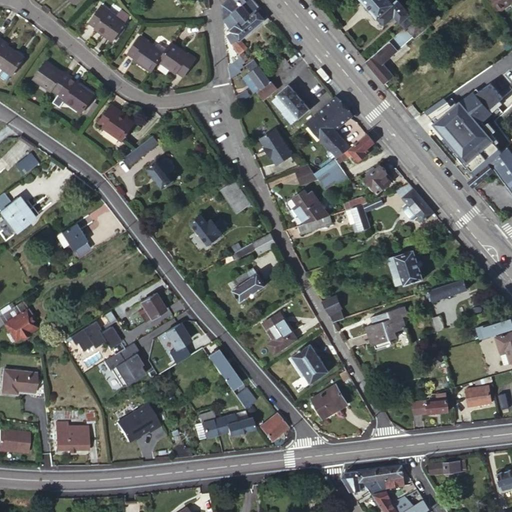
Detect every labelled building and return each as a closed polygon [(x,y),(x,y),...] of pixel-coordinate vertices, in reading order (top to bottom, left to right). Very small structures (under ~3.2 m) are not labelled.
[(226,0),(222,4),(223,19),(224,18),(231,12),(235,9),(245,0),(226,0)] [(245,0),(235,9),(231,12),(239,21),(241,19),(240,17),(248,10),(246,7),(253,0),(245,0)] [(261,6),(255,0),(253,0),(246,7),(248,10),(240,17),(241,19),(239,21),(240,23),(232,30),(238,37),(240,40),(266,18),(258,9),(261,6)] [(376,17),(378,15),(386,8),(394,0),(361,0),(368,7),(376,17)] [(395,15),(405,28),(415,20),(398,0),(394,0),(386,8),(378,15),(384,23),(395,15)] [(511,0),(489,0),(497,11),(511,0)] [(106,9),(100,5),(90,20),(96,24),(95,26),(113,38),(123,20),(114,14),(113,15),(106,11),(106,9)] [(232,30),(240,23),(239,21),(231,12),(224,18),(230,28),(226,32),(228,34),(232,30)] [(425,14),(416,21),(422,30),(432,22),(425,14)] [(415,20),(405,28),(397,34),(366,60),(367,62),(374,70),(382,80),(384,82),(393,75),(381,60),(389,53),(390,54),(412,36),(413,37),(422,30),(416,21),(415,20)] [(238,37),(232,30),(228,34),(227,34),(231,42),(238,37)] [(158,60),(164,52),(154,46),(152,47),(145,42),(147,40),(140,35),(129,51),(135,55),(134,57),(152,69),(158,60)] [(246,47),(240,40),(238,37),(231,42),(232,44),(239,53),(246,47)] [(8,45),(0,40),(0,39),(0,65),(4,68),(0,72),(0,74),(0,76),(7,81),(12,74),(24,57),(15,50),(14,51),(8,47),(8,45)] [(164,52),(167,48),(159,42),(156,42),(154,46),(164,52)] [(180,51),(170,44),(167,47),(167,48),(164,52),(158,60),(176,73),(177,72),(183,76),(194,61),(186,55),(185,57),(179,53),(180,51)] [(246,47),(239,53),(241,55),(244,60),(251,54),(246,47)] [(234,75),(239,72),(246,68),(244,65),(242,63),(244,60),(241,55),(239,53),(237,54),(239,57),(229,66),(231,77),(234,75)] [(284,69),(290,64),(285,57),(273,66),(278,74),(284,69)] [(254,58),(247,63),(249,66),(252,70),(259,65),(254,58)] [(53,87),(60,92),(71,77),(64,72),(62,73),(55,68),(56,66),(47,60),(35,77),(52,89),(53,87)] [(261,86),(270,80),(259,65),(243,76),(255,92),(257,91),(261,86)] [(241,78),(239,72),(234,75),(231,77),(232,79),(232,83),(241,78)] [(55,100),(62,105),(66,99),(82,111),(94,94),(86,89),(85,90),(77,84),(77,82),(71,77),(60,92),(55,100)] [(270,79),(270,80),(261,86),(257,91),(263,99),(276,87),(270,79)] [(300,97),(288,84),(277,93),(279,95),(273,100),(291,121),(293,120),(298,116),(299,116),(309,108),(300,97)] [(240,102),(251,94),(247,89),(236,96),(240,102)] [(336,130),(350,117),(347,114),(348,109),(342,102),(339,103),(335,99),(308,122),(332,152),(337,156),(338,155),(348,149),(349,148),(350,147),(336,130)] [(118,111),(111,106),(100,122),(105,126),(105,127),(105,128),(120,139),(133,122),(125,116),(124,117),(117,113),(118,111)] [(292,155),(277,128),(261,138),(265,146),(264,147),(271,157),(272,156),(277,164),(292,155)] [(373,139),(367,132),(359,139),(351,146),(350,147),(349,148),(348,149),(352,153),(358,161),(366,154),(363,151),(374,141),(373,139)] [(158,142),(153,135),(134,149),(123,158),(128,165),(158,142)] [(511,155),(505,147),(502,149),(500,151),(467,180),(473,187),(483,179),(495,169),(505,182),(506,182),(511,188),(511,155)] [(337,156),(319,169),(314,172),(315,174),(322,184),(327,192),(336,186),(350,179),(338,162),(352,153),(348,149),(338,155),(337,156)] [(167,157),(161,162),(169,172),(175,168),(175,165),(170,158),(167,157)] [(161,162),(159,158),(147,166),(162,187),(174,179),(169,172),(161,162)] [(308,164),(294,169),(297,177),(311,169),(308,164)] [(387,172),(380,164),(364,177),(377,191),(390,180),(385,173),(387,172)] [(311,169),(297,177),(299,184),(315,174),(314,172),(311,169)] [(224,188),(229,195),(233,192),(243,206),(250,202),(235,180),(224,188)] [(308,194),(312,191),(308,185),(304,188),(308,194)] [(425,201),(413,187),(402,196),(422,220),(433,211),(425,201)] [(321,217),(328,214),(318,200),(312,191),(308,194),(304,188),(303,188),(287,200),(286,204),(295,216),(299,214),(305,222),(308,221),(321,217)] [(239,209),(243,206),(233,192),(229,195),(239,209)] [(27,210),(17,198),(10,203),(2,193),(0,194),(0,211),(14,231),(37,214),(31,207),(27,210)] [(382,194),(366,200),(361,202),(364,209),(381,203),(380,199),(383,197),(382,194)] [(361,202),(366,200),(363,195),(349,201),(351,206),(353,206),(359,203),(361,202)] [(364,209),(361,202),(359,203),(353,206),(351,206),(350,207),(355,221),(352,222),(355,231),(370,225),(364,209)] [(350,207),(345,208),(351,223),(352,222),(355,221),(350,207)] [(227,226),(219,216),(214,220),(212,217),(208,221),(201,212),(191,220),(208,242),(227,226)] [(335,212),(328,214),(321,217),(308,221),(305,222),(302,223),(298,225),(301,233),(332,223),(331,219),(337,217),(335,212)] [(85,241),(73,223),(59,232),(71,250),(73,249),(84,242),(85,241)] [(276,243),(270,232),(252,242),(255,247),(258,253),(276,243)] [(88,248),(84,242),(73,249),(77,255),(88,248)] [(240,256),(255,247),(252,242),(237,250),(240,256)] [(413,248),(395,255),(401,275),(396,277),(399,284),(404,282),(404,284),(423,278),(413,248)] [(394,278),(396,277),(401,275),(395,255),(387,258),(394,278)] [(256,273),(253,269),(247,272),(246,272),(229,283),(240,300),(265,284),(258,273),(256,273)] [(468,289),(464,278),(463,278),(435,288),(425,291),(427,299),(432,298),(433,301),(468,289)] [(140,302),(146,312),(150,318),(164,310),(154,293),(140,302)] [(338,319),(344,317),(342,307),(343,306),(336,293),(321,300),(333,320),(338,319)] [(0,315),(0,324),(2,323),(14,340),(19,337),(23,339),(27,336),(28,332),(37,327),(30,317),(31,315),(22,302),(0,315)] [(408,315),(406,305),(371,316),(373,321),(365,323),(371,343),(397,335),(395,329),(407,325),(410,334),(422,331),(417,313),(408,315)] [(263,321),(273,337),(280,348),(295,337),(279,311),(263,321)] [(145,322),(150,318),(146,312),(141,315),(145,322)] [(444,326),(440,314),(432,316),(436,328),(444,326)] [(511,328),(511,324),(511,320),(509,316),(477,325),(481,338),(511,328)] [(102,327),(97,318),(69,336),(74,345),(77,343),(82,351),(92,345),(94,348),(104,342),(109,349),(121,341),(111,326),(100,333),(98,330),(102,327)] [(188,340),(178,324),(164,332),(174,348),(188,340)] [(511,361),(511,331),(496,336),(505,364),(511,361)] [(273,352),(280,348),(273,337),(266,342),(273,352)] [(214,340),(202,347),(206,354),(218,346),(214,340)] [(327,370),(309,342),(289,355),(307,382),(327,370)] [(133,343),(104,361),(109,370),(111,369),(122,386),(133,379),(133,380),(144,374),(138,364),(140,363),(135,354),(139,352),(133,343)] [(216,350),(208,356),(222,376),(231,389),(239,383),(216,350)] [(405,358),(403,350),(383,356),(385,364),(405,358)] [(175,360),(170,353),(153,363),(158,371),(175,360)] [(33,381),(34,373),(2,369),(0,388),(0,392),(16,394),(16,391),(32,392),(32,397),(43,398),(40,381),(33,381)] [(511,382),(511,371),(496,376),(499,386),(511,382)] [(347,402),(335,383),(312,398),(322,413),(337,404),(339,407),(347,402)] [(490,403),(488,385),(466,388),(468,405),(490,403)] [(246,389),(236,396),(242,405),(253,397),(246,389)] [(447,398),(446,392),(437,393),(437,399),(426,400),(428,412),(449,409),(448,398),(447,398)] [(428,412),(426,400),(413,401),(414,413),(428,412)] [(151,409),(123,425),(132,442),(149,432),(150,434),(162,427),(151,409)] [(94,424),(94,411),(87,411),(86,413),(77,412),(77,411),(53,411),(53,420),(86,420),(86,424),(94,424)] [(200,423),(205,438),(227,432),(228,436),(252,429),(249,418),(247,418),(235,422),(233,415),(214,420),(212,411),(198,415),(200,423)] [(245,411),(233,415),(235,422),(247,418),(245,411)] [(288,427),(276,413),(259,426),(270,440),(288,427)] [(87,432),(87,428),(67,429),(66,423),(55,422),(55,432),(87,432)] [(205,438),(200,423),(194,424),(198,440),(205,438)] [(29,433),(0,430),(0,450),(27,453),(29,433)] [(87,450),(87,432),(55,432),(55,450),(87,450)] [(173,459),(192,457),(191,447),(183,448),(182,444),(171,445),(173,459)] [(465,467),(464,459),(429,462),(430,472),(460,469),(460,468),(465,467)] [(404,478),(402,463),(384,466),(386,486),(407,483),(407,478),(404,478)] [(364,479),(371,491),(383,510),(383,511),(397,511),(392,502),(388,496),(390,495),(387,489),(386,486),(384,466),(357,469),(359,479),(364,479)] [(511,468),(498,472),(500,483),(501,483),(503,488),(511,485),(511,468)] [(352,493),(371,491),(364,479),(359,479),(357,469),(344,471),(342,477),(352,493)] [(421,511),(429,507),(418,489),(416,487),(392,502),(397,511),(421,511)]
